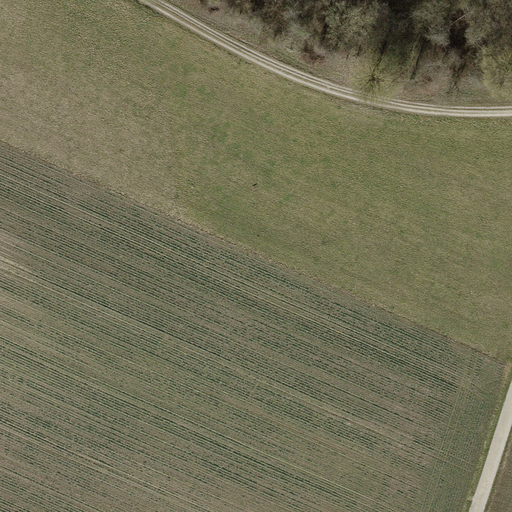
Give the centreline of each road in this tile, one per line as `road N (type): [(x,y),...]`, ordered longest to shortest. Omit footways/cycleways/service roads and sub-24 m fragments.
road 1 (track): [(143,0),(240,53),(327,87),(465,111),(511,110)]
road 2 (track): [(511,398),(474,511)]
